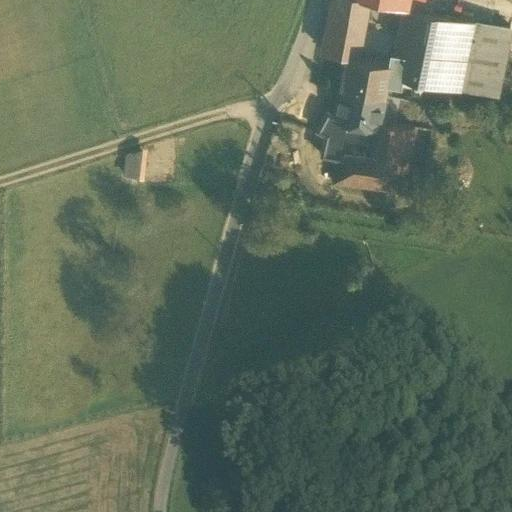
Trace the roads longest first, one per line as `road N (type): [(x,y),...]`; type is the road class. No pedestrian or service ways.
road 1 (residential): [(160,511),(242,192),(318,0)]
road 2 (track): [(0,184),(226,114),(270,119)]
